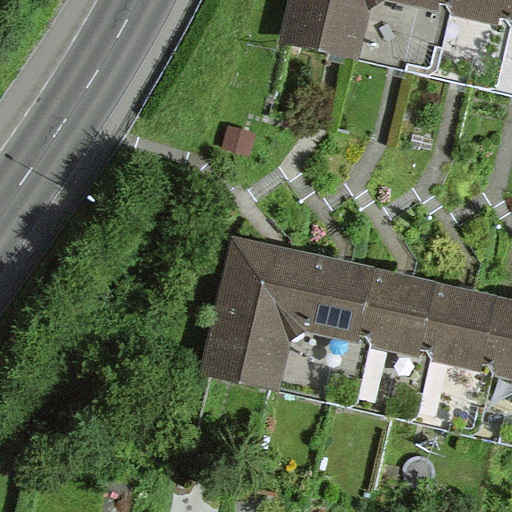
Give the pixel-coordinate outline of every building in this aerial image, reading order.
[(362,0),(295,0),(286,40),(349,55),(362,0)] [(428,0),(362,0),(349,55),(412,70),(428,0)] [(495,0),(428,0),(412,70),(475,84),(495,0)] [(511,0),(495,0),(475,84),(511,92),(511,0)] [(294,262),(231,247),(204,363),(267,378),(294,262)] [(357,277),(294,262),(267,378),(330,393),(357,277)] [(420,292),(357,277),(330,393),(393,408),(420,292)] [(511,429),(511,313),(420,292),(393,408),(511,435),(511,429)]
